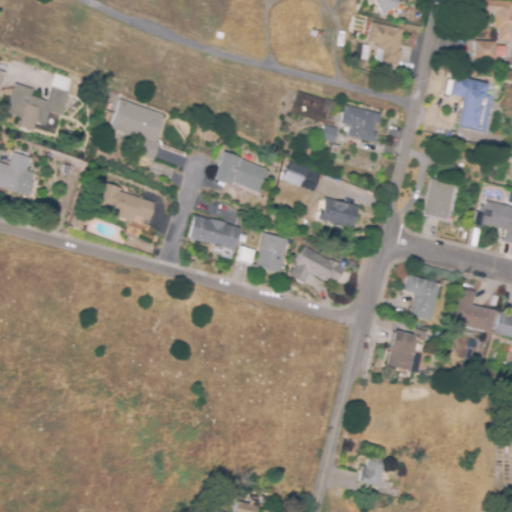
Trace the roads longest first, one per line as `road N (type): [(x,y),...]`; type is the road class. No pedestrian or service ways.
road 1 (residential): [(440,0),(320,511)]
road 2 (residential): [(362,322),(0,224)]
road 3 (residential): [(511,272),(383,242)]
